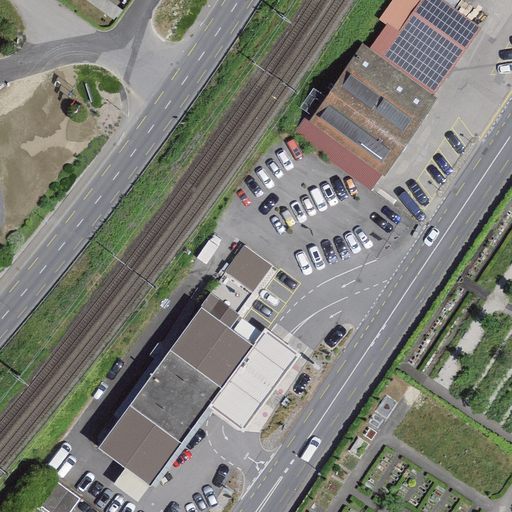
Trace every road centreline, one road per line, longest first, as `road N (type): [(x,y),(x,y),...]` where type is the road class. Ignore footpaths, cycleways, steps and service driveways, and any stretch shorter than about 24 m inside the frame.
road 1 (primary): [(258,511),(511,135)]
road 2 (unclassified): [(0,321),(133,153),(238,0)]
